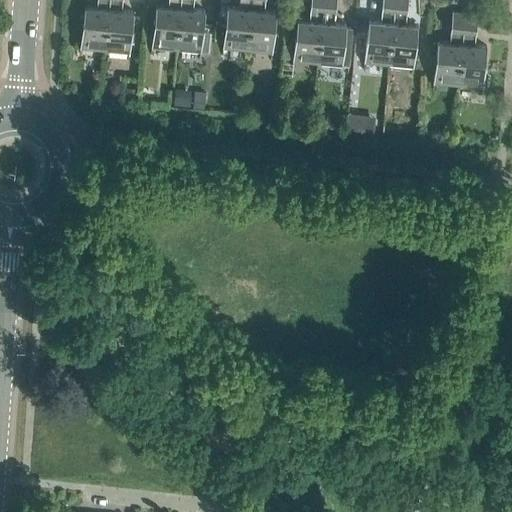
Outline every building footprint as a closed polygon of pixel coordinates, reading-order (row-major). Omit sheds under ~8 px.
[(105,48),(109,0),(96,0),(96,6),(84,5),(80,46),(105,48)] [(129,51),(133,10),(121,9),(122,0),(109,0),(105,48),(129,51)] [(176,47),(180,0),(167,0),(167,5),(155,4),(151,45),(176,47)] [(193,8),(193,0),(180,0),(176,47),(200,50),(204,9),(193,8)] [(247,48),(252,0),(239,0),(239,6),(227,5),(223,46),(247,48)] [(272,51),(276,10),(264,9),(264,0),(252,0),(247,48),(272,51)] [(317,61),(323,0),(310,0),(309,19),(297,18),(293,59),(317,61)] [(346,64),(350,27),(346,26),(346,23),(334,22),(336,0),(323,0),(317,61),(346,64)] [(389,62),(394,0),(381,0),(380,20),(368,19),(364,60),(389,62)] [(413,65),(417,24),(405,23),(407,0),(394,0),(389,62),(413,65)] [(458,83),(465,11),(452,10),(449,41),(437,40),(433,81),(458,83)] [(482,86),(486,45),(474,44),(477,13),(465,11),(458,83),(482,86)] [(126,100),(134,101),(136,89),(127,88),(126,100)] [(196,91),(194,107),(204,108),(206,92),(196,91)] [(326,124),(343,125),(343,113),(327,112),(326,124)] [(346,127),(360,128),(361,113),(348,112),(346,127)]
